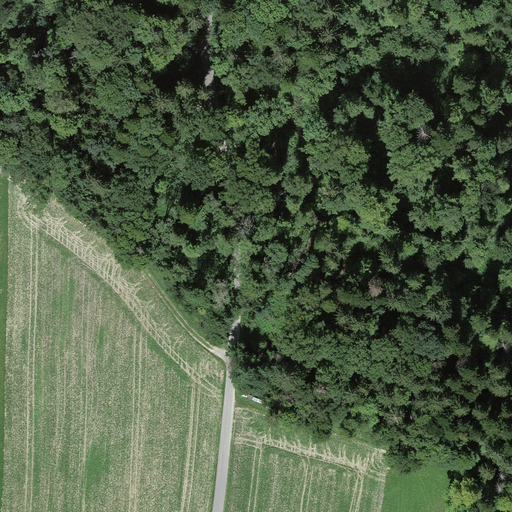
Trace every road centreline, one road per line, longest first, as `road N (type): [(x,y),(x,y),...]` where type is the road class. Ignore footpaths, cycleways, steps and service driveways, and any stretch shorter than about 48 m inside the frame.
road 1 (unclassified): [(216,511),(235,299),(207,0)]
road 2 (track): [(0,158),(147,272),(196,335),(230,363)]
road 3 (track): [(228,397),(430,467)]
